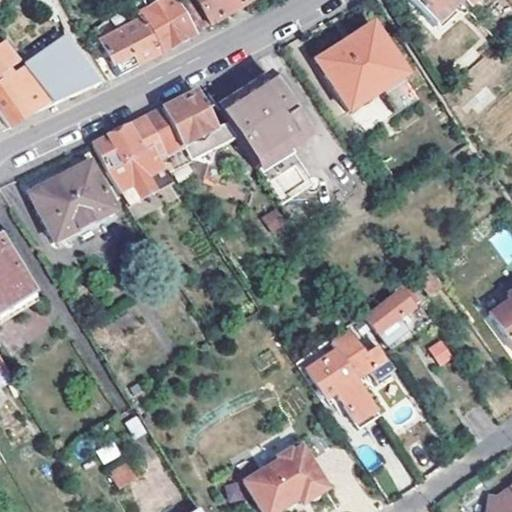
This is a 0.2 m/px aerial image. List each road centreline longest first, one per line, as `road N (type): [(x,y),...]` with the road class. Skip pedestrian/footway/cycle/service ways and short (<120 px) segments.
road 1 (tertiary): [(0,153),(305,0)]
road 2 (residential): [(511,432),(401,511)]
